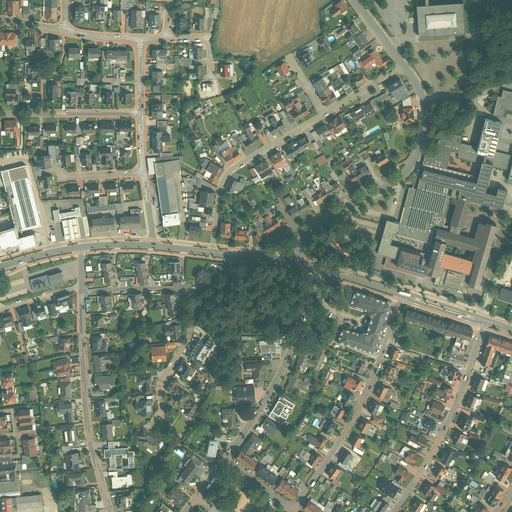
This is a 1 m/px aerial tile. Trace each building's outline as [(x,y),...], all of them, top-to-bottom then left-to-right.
[(342,0),(335,5),(336,7),(333,10),(337,15),(340,12),(341,13),(347,8),(342,0)] [(425,0),(425,5),(417,5),(419,36),(454,34),(454,30),(456,30),(456,35),(465,34),(463,2),(429,5),(428,0),(425,0)] [(18,2),(9,2),(9,4),(7,5),(7,7),(9,8),(9,13),(18,13),(18,2)] [(84,7),(76,7),(75,20),(84,20),(84,7)] [(121,10),(115,9),(114,16),(110,16),(110,20),(121,21),(121,10)] [(103,10),(97,10),(96,12),(96,20),(104,20),(104,10),(103,10)] [(132,10),(132,21),(131,21),(131,28),(143,28),(143,17),(141,15),(141,11),(141,10),(134,10),(132,10)] [(159,14),(150,14),(150,24),(159,25),(159,14)] [(185,17),(177,17),(177,29),(185,29),(185,17)] [(204,18),(196,18),(195,29),(204,29),(204,18)] [(361,32),(354,23),(348,28),(351,34),(346,38),(349,41),(350,41),(361,32)] [(368,41),(361,32),(350,41),(353,44),(356,41),(360,46),(368,41)] [(319,41),(322,47),(324,46),(325,48),(331,45),(325,33),(319,36),(321,40),(319,41)] [(59,39),(50,39),(51,46),(51,50),(50,50),(50,51),(51,51),(51,50),(59,50),(59,46),(59,39)] [(35,40),(26,40),(26,48),(32,47),(32,49),(33,49),(35,48),(35,40)] [(310,51),(306,44),(300,48),(304,54),(308,52),(310,51)] [(202,58),(202,47),(193,47),(194,58),(202,58)] [(358,47),(351,52),(354,55),(361,50),(358,47)] [(80,48),(69,48),(69,57),(80,57),(80,48)] [(99,48),(89,48),(89,51),(88,51),(88,57),(89,57),(94,57),(94,59),(94,60),(99,60),(99,48)] [(160,49),(153,49),(153,58),(157,58),(157,60),(165,60),(165,58),(167,58),(167,49),(160,49)] [(117,50),(107,51),(107,59),(117,59),(117,50)] [(127,50),(117,50),(117,59),(127,59),(127,50)] [(374,50),(368,55),(370,57),(372,59),(378,55),(374,50)] [(304,54),(298,57),(304,68),(314,62),(308,52),(304,54)] [(372,59),(362,67),(365,72),(370,69),(368,66),(374,62),(376,64),(378,62),(382,60),(378,55),(372,59)] [(363,61),(362,60),(357,64),(360,68),(362,67),(372,59),(370,57),(368,58),(363,61)] [(388,58),(382,61),(382,60),(378,62),(381,66),(390,61),(388,58)] [(284,63),(276,67),(281,75),(285,73),(289,71),(284,63)] [(230,75),(229,64),(221,64),(221,76),(228,76),(230,76),(230,75)] [(28,74),(37,74),(36,65),(27,65),(28,74)] [(202,65),(194,65),(195,69),(189,69),(189,74),(195,74),(195,75),(202,75),(202,68),(202,65)] [(285,73),(281,75),(277,77),(280,81),(287,76),(285,73)] [(359,74),(354,77),(356,80),(354,81),(357,86),(366,80),(362,75),(361,73),(359,74)] [(37,74),(28,74),(27,74),(27,83),(38,82),(38,74),(37,74)] [(321,78),(313,83),(319,92),(328,87),(329,87),(326,82),(325,83),(321,78)] [(400,79),(388,86),(393,95),(393,94),(404,88),(403,86),(404,85),(400,79)] [(347,94),(353,92),(349,83),(343,85),(347,94)] [(57,84),(49,84),(49,98),(57,99),(57,84)] [(302,87),(289,94),(291,97),(291,98),(291,97),(297,94),(304,90),(302,87)] [(328,87),(319,92),(322,97),(321,97),(322,99),(333,92),(331,93),(328,87)] [(404,88),(393,94),(395,98),(397,97),(398,99),(408,94),(405,90),(404,88)] [(511,91),(503,90),(501,97),(498,96),(493,114),(493,115),(503,118),(505,109),(511,110),(511,91)] [(76,92),(67,92),(67,103),(76,103),(76,92)] [(112,92),(103,92),(103,103),(112,103),(112,92)] [(333,92),(322,99),(324,101),(326,104),(337,98),(333,92)] [(131,93),(122,93),(122,103),(131,103),(131,93)] [(15,95),(8,95),(8,104),(11,104),(11,105),(13,105),(14,104),(18,104),(18,101),(18,100),(18,99),(18,95),(15,95)] [(294,102),(291,97),(291,98),(291,97),(285,100),(283,102),(287,109),(292,106),(295,111),(292,113),(296,120),(302,116),(295,103),(294,102)] [(376,97),(369,101),(370,103),(371,103),(373,107),(382,102),(376,97)] [(303,107),(299,101),(295,103),(302,116),(309,113),(305,106),(303,107)] [(370,103),(362,108),(361,106),(350,113),(353,117),(356,115),(358,119),(365,115),(366,116),(369,115),(370,116),(371,117),(373,115),(374,114),(373,112),(375,111),(373,107),(371,103),(370,103)] [(339,116),(337,118),(334,119),(340,130),(343,128),(346,126),(343,121),(340,116),(339,116)] [(459,153),(457,157),(481,163),(482,161),(492,163),(492,166),(510,170),(511,161),(511,155),(495,151),(502,122),(485,118),(477,147),(461,143),(461,145),(459,153)] [(340,130),(334,119),(331,121),(332,121),(329,123),(330,125),(334,132),(335,133),(340,130)] [(278,122),(275,124),(279,131),(285,127),(281,120),(278,122)] [(16,121),(6,121),(6,124),(5,125),(5,126),(6,127),(6,131),(15,131),(16,131),(16,128),(16,121)] [(131,122),(120,122),(120,131),(131,131),(131,122)] [(113,123),(102,123),(102,132),(113,132),(113,123)] [(257,134),(256,132),(255,132),(254,133),(253,134),(251,131),(254,130),(252,126),(251,127),(248,123),(243,126),(244,126),(247,132),(251,138),(255,145),(261,141),(257,134)] [(95,124),(84,124),(84,132),(95,132),(95,124)] [(271,126),(268,128),(272,134),(279,131),(275,124),(271,126)] [(325,125),(316,130),(322,139),(331,134),(327,127),(325,125)] [(40,127),(28,127),(28,135),(40,135),(40,127)] [(158,131),(153,132),(153,142),(162,141),(170,140),(170,135),(161,136),(161,131),(158,131)] [(319,139),(314,131),(311,133),(316,141),(319,139)] [(462,136),(444,132),(442,140),(439,139),(434,158),(433,165),(445,168),(450,151),(459,153),(461,145),(460,144),(462,136)] [(411,135),(396,133),(395,138),(403,139),(402,148),(402,152),(409,153),(411,135)] [(307,136),(300,140),(297,142),(297,141),(297,142),(300,148),(302,150),(307,147),(307,148),(308,147),(307,145),(310,143),(311,145),(312,144),(307,136)] [(248,140),(244,142),(248,149),(255,145),(251,138),(248,140)] [(162,141),(153,142),(154,152),(162,151),(162,141)] [(294,143),(293,141),(291,143),(288,145),(289,147),(287,148),(285,149),(287,152),(290,158),(292,157),(293,157),(296,155),(295,153),(298,152),(299,153),(302,151),(302,150),(300,148),(298,149),(294,143)] [(233,152),(230,147),(227,148),(235,161),(241,157),(237,150),(233,152)] [(110,148),(102,149),(102,150),(102,158),(103,164),(111,163),(110,153),(110,148)] [(227,148),(221,152),(229,165),(235,161),(227,148)] [(370,157),(366,150),(362,152),(366,160),(370,157)] [(129,151),(120,152),(121,157),(121,162),(130,162),(129,151)] [(287,165),(280,152),(275,155),(283,167),(287,165)] [(384,152),(374,158),(379,166),(389,160),(384,152)] [(91,153),(82,154),(83,165),(91,164),(91,153)] [(50,155),(42,156),(42,162),(37,162),(37,166),(37,168),(40,167),(51,166),(50,155)] [(70,155),(59,155),(59,160),(62,160),(63,166),(71,166),(70,155)] [(283,167),(275,155),(271,157),(278,170),(283,167)] [(434,158),(425,155),(422,165),(419,178),(420,179),(417,188),(417,189),(409,187),(404,207),(445,217),(450,199),(451,199),(451,197),(451,196),(452,192),(459,193),(458,196),(470,198),(472,199),(477,180),(478,176),(445,168),(433,165),(434,158)] [(160,157),(155,158),(157,182),(159,195),(160,199),(160,204),(163,220),(171,219),(179,218),(173,171),(181,170),(180,156),(172,157),(160,157)] [(266,160),(262,162),(258,164),(259,164),(256,166),(256,167),(262,176),(267,173),(267,174),(272,171),(266,160)] [(334,172),(327,161),(324,163),(326,167),(327,166),(331,173),(334,172)] [(482,161),(481,163),(478,176),(477,180),(472,199),(502,206),(506,189),(498,187),(496,194),(485,191),(491,168),(492,166),(492,163),(482,161)] [(216,165),(211,162),(209,166),(207,170),(219,177),(224,169),(216,165)] [(348,162),(343,166),(345,170),(348,169),(351,167),(348,162)] [(42,226),(25,165),(10,169),(1,171),(2,176),(17,232),(42,226)] [(359,169),(356,171),(353,165),(351,167),(358,179),(363,176),(359,169)] [(366,165),(359,169),(363,176),(370,171),(366,165)] [(262,176),(256,167),(253,169),(261,181),(264,180),(262,176)] [(358,179),(351,167),(348,169),(351,174),(349,176),(352,182),(358,179)] [(219,177),(207,170),(204,174),(210,177),(208,179),(216,183),(219,177)] [(52,176),(43,177),(44,177),(39,178),(40,182),(44,182),(44,187),(53,187),(52,176)] [(243,184),(230,178),(225,189),(233,193),(235,188),(243,191),(245,186),(242,185),(243,184)] [(320,181),(318,178),(314,180),(318,187),(319,186),(322,184),(320,181)] [(337,181),(330,185),(328,181),(326,182),(324,178),(320,181),(325,190),(329,196),(332,194),(332,195),(337,192),(341,189),(337,181)] [(131,184),(124,185),(125,192),(134,191),(133,183),(131,184)] [(116,184),(106,184),(107,192),(116,191),(116,184)] [(99,185),(89,186),(89,193),(99,193),(99,185)] [(79,186),(69,187),(70,194),(79,194),(79,186)] [(297,199),(292,190),(288,192),(289,193),(290,195),(293,200),(293,201),(296,200),(297,199)] [(322,191),(313,197),(317,203),(329,196),(325,190),(322,191)] [(215,192),(202,191),(200,204),(199,203),(198,203),(198,204),(199,204),(213,206),(215,192)] [(290,195),(289,193),(283,196),(288,205),(293,202),(296,206),(293,201),(293,200),(290,195)] [(457,203),(451,223),(450,224),(452,224),(451,227),(449,232),(458,234),(461,226),(462,227),(462,226),(461,226),(470,198),(458,196),(458,198),(459,198),(458,199),(453,197),(452,202),(457,203)] [(308,200),(302,204),(306,210),(312,206),(308,200)] [(279,202),(275,204),(282,215),(286,213),(279,202)] [(213,206),(199,204),(198,207),(199,207),(204,208),(204,212),(207,213),(207,216),(212,216),(213,206)] [(299,205),(296,207),(300,213),(306,210),(302,204),(299,205)] [(296,206),(288,211),(292,218),(300,213),(296,207),(296,206)] [(69,212),(59,214),(61,221),(62,220),(70,219),(78,218),(81,217),(79,207),(75,208),(75,211),(69,212)] [(445,217),(404,207),(401,218),(400,223),(399,224),(397,235),(430,243),(434,227),(437,228),(449,232),(451,227),(444,225),(445,217)] [(130,216),(131,227),(140,227),(140,209),(130,209),(130,216)] [(281,225),(276,218),(272,220),(269,215),(266,216),(274,229),(281,225)] [(131,227),(130,216),(123,216),(120,217),(121,228),(131,227)] [(274,229),(266,216),(264,218),(267,223),(263,226),(268,233),(274,229)] [(105,217),(102,217),(102,218),(93,219),(93,230),(115,228),(114,217),(105,218),(105,217)] [(70,219),(62,220),(64,231),(66,241),(81,238),(80,228),(78,218),(70,219)] [(262,227),(257,220),(253,222),(258,229),(262,227)] [(397,235),(399,224),(386,220),(377,254),(386,257),(383,267),(424,278),(426,272),(428,264),(418,261),(420,253),(401,248),(390,245),(393,234),(397,235)] [(224,222),(222,222),(220,237),(229,238),(231,223),(230,223),(224,222)] [(496,224),(486,222),(486,224),(479,222),(474,239),(491,243),(496,224)] [(2,230),(0,230),(0,249),(5,248),(10,246),(9,246),(14,245),(19,243),(23,242),(21,236),(18,237),(17,232),(15,226),(8,229),(2,230)] [(199,227),(190,226),(189,233),(193,234),(200,234),(200,235),(201,227),(199,227)] [(449,232),(437,228),(437,229),(434,238),(451,243),(475,250),(488,254),(491,243),(474,239),(459,234),(458,234),(449,232)] [(246,240),(247,231),(236,229),(235,238),(246,240)] [(257,232),(253,235),(257,242),(261,239),(257,232)] [(472,260),(443,252),(446,242),(451,243),(435,239),(428,264),(426,272),(432,274),(436,275),(435,281),(434,281),(434,284),(467,293),(467,291),(469,284),(473,286),(481,288),(482,284),(479,283),(487,258),(489,258),(490,254),(488,254),(475,250),(472,260)] [(206,271),(202,269),(196,279),(200,281),(207,285),(207,286),(213,276),(206,272),(206,271)] [(60,271),(30,280),(33,293),(64,284),(60,271)] [(511,291),(501,288),(499,295),(498,298),(511,302),(511,291)] [(374,296),(367,294),(367,295),(355,290),(350,305),(368,311),(371,317),(367,330),(360,334),(342,328),(337,343),(352,347),(374,354),(375,354),(379,342),(378,342),(379,340),(384,327),(387,320),(386,320),(390,308),(391,307),(390,307),(391,306),(388,301),(387,301),(374,297),(374,296)] [(66,294),(54,298),(57,306),(64,304),(65,308),(69,307),(70,308),(73,307),(70,293),(66,295),(66,294)] [(337,302),(331,299),(328,304),(334,308),(337,302)] [(141,301),(133,301),(133,302),(134,308),(134,309),(143,308),(142,301),(141,301)] [(54,303),(47,305),(51,316),(57,315),(54,303)] [(34,306),(37,316),(47,313),(44,304),(34,306)] [(28,307),(25,308),(24,308),(21,309),(19,310),(22,318),(25,326),(32,323),(29,316),(31,315),(30,311),(29,311),(28,307)] [(414,312),(407,310),(404,319),(411,321),(414,312)] [(426,316),(414,312),(411,321),(423,325),(426,316)] [(12,315),(8,316),(2,318),(1,318),(2,321),(3,323),(4,327),(2,328),(3,332),(6,331),(5,327),(15,324),(12,315)] [(102,316),(93,316),(94,327),(96,327),(103,327),(102,316)] [(437,320),(426,316),(423,325),(434,328),(437,320)] [(448,324),(437,320),(434,328),(446,332),(449,322),(448,324)] [(460,326),(449,322),(446,332),(445,334),(456,338),(457,336),(460,326)] [(172,326),(166,326),(167,333),(172,333),(172,338),(177,337),(176,336),(181,336),(180,330),(180,326),(180,325),(179,325),(172,326)] [(473,330),(460,326),(457,336),(464,339),(469,340),(473,330)] [(407,332),(401,330),(396,344),(402,346),(407,332)] [(205,331),(199,340),(205,344),(210,336),(207,333),(205,331)] [(502,339),(490,335),(486,346),(487,346),(493,348),(499,350),(502,339)] [(101,336),(93,337),(94,351),(95,351),(99,351),(98,351),(107,350),(106,345),(102,345),(101,336)] [(220,349),(210,336),(205,344),(211,348),(210,350),(216,354),(220,349)] [(464,339),(457,336),(456,338),(453,347),(461,350),(464,339)] [(69,338),(60,339),(60,346),(58,346),(59,351),(65,351),(68,351),(70,351),(69,346),(70,346),(70,342),(69,342),(69,338)] [(281,338),(276,338),(276,340),(270,340),(270,344),(271,344),(271,345),(274,345),(280,345),(280,346),(284,346),(284,342),(286,342),(286,339),(281,340),(281,338)] [(511,350),(511,342),(502,339),(499,350),(511,354),(511,350)] [(191,352),(190,353),(196,356),(203,361),(210,350),(211,348),(205,344),(199,340),(191,352)] [(271,344),(270,344),(270,340),(259,341),(260,346),(264,346),(264,354),(271,354),(271,355),(272,355),(272,354),(275,353),(275,349),(274,345),(271,345),(271,344)] [(352,347),(337,343),(336,347),(347,351),(349,347),(374,355),(374,354),(352,347)] [(165,346),(151,348),(153,361),(167,360),(165,346)] [(493,348),(487,346),(481,364),(487,366),(488,366),(493,350),(493,348)] [(320,347),(314,361),(313,361),(311,366),(311,367),(318,370),(327,350),(320,347)] [(461,350),(453,347),(450,357),(456,359),(462,361),(464,356),(459,354),(461,350)] [(398,350),(392,348),(389,356),(395,359),(398,353),(398,350)] [(303,349),(298,361),(299,361),(296,369),(303,372),(306,364),(311,366),(313,361),(309,359),(306,357),(306,356),(307,357),(309,352),(303,349)] [(196,356),(190,353),(191,352),(190,351),(187,356),(193,360),(196,356)] [(99,355),(94,355),(94,359),(95,359),(96,370),(106,370),(105,361),(110,361),(110,359),(113,358),(113,356),(99,357),(99,355)] [(63,359),(60,359),(60,360),(55,361),(56,367),(54,368),(54,371),(57,370),(58,376),(64,375),(64,376),(66,375),(71,374),(70,374),(69,367),(70,367),(69,364),(68,364),(67,358),(63,359)] [(187,362),(183,359),(179,366),(178,365),(174,371),(181,375),(186,378),(189,375),(191,376),(193,374),(193,373),(195,369),(191,366),(187,364),(187,362)] [(200,364),(194,361),(191,366),(195,369),(196,370),(200,364)] [(359,361),(356,366),(352,364),(351,368),(362,373),(364,370),(363,369),(365,364),(364,363),(359,361)] [(270,362),(259,363),(259,364),(246,365),(246,371),(254,371),(255,379),(265,379),(264,367),(271,366),(270,362)] [(395,368),(388,365),(384,373),(385,374),(383,379),(392,382),(394,377),(392,376),(395,368)] [(488,366),(487,366),(484,373),(490,375),(493,368),(488,366)] [(446,369),(443,368),(442,369),(440,373),(441,375),(444,376),(446,375),(449,376),(450,372),(447,371),(446,369)] [(459,371),(451,369),(450,372),(449,376),(448,378),(449,378),(456,381),(456,380),(459,371)] [(329,379),(331,380),(333,374),(328,372),(323,384),(326,385),(329,379)] [(12,373),(0,375),(3,387),(7,386),(8,391),(2,392),(5,404),(18,402),(16,389),(14,390),(13,385),(15,385),(12,373)] [(146,374),(138,374),(139,379),(141,379),(142,383),(143,384),(143,392),(152,392),(151,375),(151,373),(146,374)] [(104,376),(95,376),(95,384),(99,383),(100,390),(110,389),(110,383),(112,382),(112,375),(111,376),(111,377),(104,377),(104,376)] [(301,380),(292,375),(289,381),(290,381),(286,389),(289,391),(290,392),(290,391),(294,393),(298,387),(305,390),(308,384),(304,382),(301,380)] [(484,379),(476,376),(472,387),(473,387),(473,388),(475,389),(476,388),(481,390),(484,379)] [(314,380),(306,377),(304,382),(308,384),(311,386),(314,380)] [(357,377),(354,381),(349,377),(344,387),(345,388),(349,390),(351,386),(358,391),(364,382),(357,377)] [(173,378),(165,389),(171,392),(175,386),(178,381),(173,378)] [(71,382),(60,383),(61,398),(71,398),(71,397),(72,397),(72,393),(71,393),(71,382)] [(388,388),(380,385),(375,394),(383,398),(388,388)] [(179,388),(175,386),(172,392),(175,394),(173,397),(171,396),(168,396),(166,399),(167,402),(169,403),(172,403),(174,400),(183,406),(184,405),(187,408),(184,413),(190,416),(197,405),(191,401),(191,402),(187,400),(190,395),(179,388)] [(254,386),(236,387),(237,403),(255,402),(254,386)] [(452,389),(444,386),(443,390),(441,395),(440,395),(449,399),(452,389)] [(388,388),(383,398),(391,401),(392,401),(388,400),(392,390),(388,388)] [(354,396),(347,392),(341,400),(348,405),(354,396)] [(478,397),(470,394),(464,408),(472,411),(474,407),(478,409),(480,405),(478,404),(480,398),(477,397),(478,397)] [(281,396),(272,411),(279,415),(286,419),(288,415),(282,411),(286,404),(288,406),(287,407),(289,407),(289,406),(292,408),(295,404),(281,396)] [(495,400),(482,396),(481,399),(494,404),(495,400)] [(105,401),(96,401),(97,412),(97,415),(97,416),(106,416),(105,401)] [(145,401),(140,402),(140,403),(137,403),(137,409),(141,408),(142,414),(152,413),(150,401),(145,401)] [(380,405),(372,401),(368,410),(375,414),(380,405)] [(443,406),(434,401),(431,406),(428,405),(427,408),(430,409),(440,414),(443,406)] [(72,404),(64,405),(64,402),(58,402),(59,408),(61,407),(63,413),(65,413),(66,422),(73,421),(72,410),(72,404)] [(345,411),(338,407),(335,405),(330,412),(340,418),(345,411)] [(234,409),(223,410),(223,419),(228,418),(229,428),(236,428),(234,409)] [(25,410),(24,410),(21,410),(21,411),(19,411),(19,415),(16,415),(17,419),(20,418),(31,417),(30,410),(25,410)] [(279,415),(272,411),(269,416),(276,420),(279,415)] [(485,418),(473,413),(472,417),(484,422),(485,418)] [(8,415),(0,416),(0,432),(10,432),(8,415)] [(471,419),(463,415),(459,426),(468,430),(470,426),(469,426),(471,419)] [(31,417),(20,418),(21,426),(21,425),(32,424),(31,417)] [(277,425),(267,418),(264,421),(265,421),(260,427),(263,429),(264,428),(273,435),(277,429),(276,428),(278,425),(277,424),(277,425)] [(436,423),(426,418),(425,420),(423,419),(420,424),(423,426),(432,430),(436,423)] [(370,423),(363,419),(358,428),(365,432),(365,433),(372,437),(374,434),(372,433),(374,430),(369,427),(370,423)] [(335,425),(328,420),(327,421),(322,429),(322,430),(330,434),(334,428),(333,428),(335,425)] [(32,424),(21,425),(21,426),(22,433),(28,432),(33,431),(32,424)] [(74,424),(60,426),(61,429),(66,429),(67,445),(67,446),(69,445),(76,445),(76,444),(74,424)] [(111,424),(102,425),(104,439),(113,438),(111,424)] [(143,428),(139,434),(143,437),(144,436),(146,438),(149,434),(148,433),(148,432),(143,428)] [(464,434),(456,431),(452,440),(456,442),(455,446),(463,450),(466,444),(462,442),(461,440),(463,438),(465,439),(467,436),(464,434)] [(490,435),(484,432),(481,438),(487,441),(490,435)] [(226,435),(216,433),(214,439),(225,442),(226,435)] [(149,434),(146,438),(144,436),(143,437),(139,434),(138,436),(142,439),(140,441),(149,447),(151,447),(155,449),(160,442),(149,434)] [(252,434),(251,437),(241,450),(249,456),(255,448),(262,441),(257,437),(256,437),(252,434)] [(355,434),(350,443),(357,447),(362,438),(355,434)] [(417,439),(415,438),(415,437),(412,435),(409,440),(414,443),(413,446),(418,449),(420,446),(423,447),(427,440),(419,436),(417,439)] [(327,440),(320,436),(318,439),(313,437),(310,442),(310,443),(319,448),(322,449),(327,440)] [(29,439),(23,440),(24,448),(24,447),(35,446),(34,439),(34,438),(29,439)] [(10,440),(0,440),(0,455),(11,455),(11,451),(10,451),(10,448),(11,448),(10,443),(9,444),(9,440),(10,440)] [(219,442),(210,440),(207,455),(216,456),(219,442)] [(319,448),(310,443),(308,445),(317,451),(319,448)] [(35,446),(24,447),(24,448),(25,455),(36,454),(35,446)] [(128,448),(104,450),(105,457),(110,457),(111,469),(116,468),(115,455),(126,454),(126,457),(128,457),(129,467),(134,467),(133,452),(136,451),(128,452),(128,448)] [(458,454),(447,448),(446,451),(445,450),(444,451),(445,451),(443,454),(444,455),(441,460),(445,463),(446,461),(449,462),(453,456),(456,458),(458,454)] [(241,450),(235,458),(252,470),(257,461),(249,456),(241,450)] [(344,450),(338,459),(345,464),(351,454),(344,450)] [(418,456),(409,451),(408,453),(406,457),(405,459),(409,461),(409,460),(414,463),(418,456)] [(321,457),(314,452),(312,455),(306,452),(303,457),(307,461),(315,466),(321,457)] [(78,453),(66,454),(66,459),(67,459),(68,468),(68,469),(79,467),(78,467),(77,461),(78,461),(78,453)] [(273,458),(266,453),(263,458),(270,462),(273,458)] [(399,457),(392,453),(390,458),(397,462),(399,457)] [(303,457),(301,456),(298,459),(305,464),(307,461),(303,457)] [(203,462),(197,457),(194,462),(200,466),(203,462)] [(192,461),(189,459),(184,465),(187,467),(184,472),(183,471),(180,474),(181,476),(188,482),(195,473),(200,467),(200,466),(194,462),(193,461),(192,461)] [(22,463),(10,464),(0,464),(0,473),(10,473),(16,473),(16,470),(23,469),(22,463)] [(511,468),(503,463),(499,470),(507,475),(511,468)] [(269,471),(261,465),(256,473),(264,478),(269,471)] [(333,465),(327,474),(334,479),(340,470),(333,465)] [(445,469),(438,465),(433,473),(440,478),(445,469)] [(408,472),(399,466),(394,473),(398,475),(403,479),(404,479),(408,472)] [(200,467),(195,473),(198,475),(199,474),(201,475),(205,471),(200,467)] [(272,468),(269,471),(264,478),(272,484),(277,476),(278,474),(279,473),(272,468)] [(507,475),(499,470),(496,477),(503,481),(507,475)] [(16,473),(10,473),(10,481),(19,480),(20,480),(20,472),(16,473)] [(33,472),(20,473),(20,480),(20,481),(37,479),(37,473),(33,474),(33,472)] [(84,473),(66,475),(67,485),(72,485),(72,480),(77,479),(78,484),(85,483),(84,480),(84,474),(84,473)] [(128,477),(117,477),(117,474),(116,474),(116,477),(112,477),(113,488),(118,487),(118,483),(126,482),(127,487),(127,485),(132,484),(131,474),(127,474),(128,477)] [(295,478),(289,474),(286,477),(289,479),(286,482),(290,485),(295,478)] [(403,479),(398,475),(394,481),(400,485),(403,479)] [(494,481),(487,476),(484,481),(491,485),(494,481)] [(286,482),(282,479),(277,487),(285,493),(290,485),(286,482)] [(10,481),(0,482),(2,498),(11,497),(20,496),(19,480),(10,481)] [(390,481),(389,481),(384,488),(393,494),(398,487),(390,481)] [(434,487),(428,483),(422,491),(428,495),(429,495),(431,491),(434,487)] [(298,490),(290,485),(285,493),(293,498),(298,490)] [(448,491),(438,485),(436,488),(446,494),(448,491)] [(503,491),(495,485),(490,493),(498,498),(503,491)] [(185,494),(175,487),(174,489),(173,488),(167,495),(168,496),(167,498),(176,505),(178,503),(179,504),(185,497),(183,496),(185,494)] [(90,489),(76,491),(78,511),(80,511),(80,508),(79,504),(85,503),(85,506),(88,506),(91,505),(90,489)] [(490,493),(486,490),(482,497),(481,497),(486,500),(485,500),(493,506),(498,498),(490,493)] [(350,500),(353,497),(344,491),(341,494),(350,500)] [(437,495),(431,491),(429,495),(428,495),(427,497),(433,500),(437,495)] [(482,497),(474,491),(472,494),(479,499),(479,500),(481,497),(482,497)] [(131,493),(117,494),(117,499),(118,503),(117,503),(118,508),(126,507),(125,498),(131,497),(131,493)] [(20,496),(11,497),(13,509),(42,506),(41,494),(36,495),(36,494),(35,494),(35,495),(20,496)] [(11,497),(2,498),(3,511),(12,511),(13,509),(11,497)] [(424,503),(417,499),(411,507),(418,511),(424,503)] [(383,511),(388,505),(382,500),(377,506),(377,505),(374,509),(378,511),(383,511)] [(311,511),(316,506),(309,501),(304,508),(309,511),(311,511)] [(336,505),(333,503),(331,506),(330,508),(336,511),(340,507),(336,505)] [(484,511),(487,509),(479,503),(474,510),(476,511),(484,511)]
